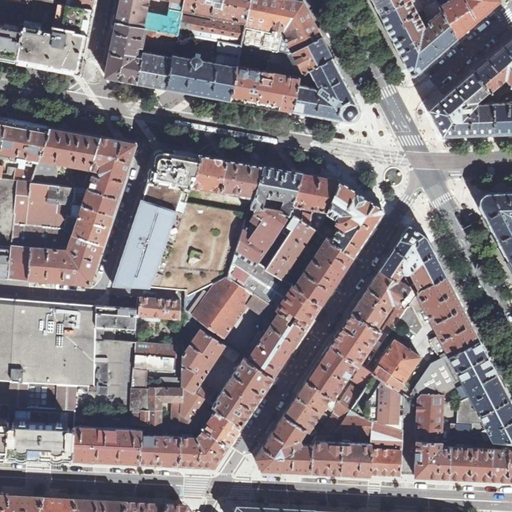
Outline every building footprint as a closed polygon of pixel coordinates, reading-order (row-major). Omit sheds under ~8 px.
[(19,21),(25,22),(29,3),(12,0),(0,0),(0,4),(25,9),(24,14),(20,13),(19,19),(19,21)] [(17,59),(69,69),(81,60),(92,8),(48,0),(29,0),(29,3),(25,22),(24,26),(17,59)] [(48,0),(92,8),(93,0),(48,0)] [(116,21),(162,30),(178,33),(183,9),(184,0),(120,0),(119,4),(116,21)] [(246,22),(249,0),(184,0),(183,9),(246,22)] [(293,50),(322,35),(314,20),(304,1),(300,0),(249,0),(246,22),(245,24),(272,29),(271,32),(271,34),(279,35),(280,30),(283,31),(293,50)] [(373,0),(380,12),(394,5),(402,0),(373,0)] [(402,0),(394,5),(380,12),(393,37),(412,74),(413,74),(414,74),(426,63),(447,45),(457,37),(443,9),(430,20),(429,21),(430,23),(425,28),(417,12),(410,0),(402,0)] [(430,20),(443,9),(440,5),(437,0),(410,0),(417,12),(424,8),(430,20)] [(448,0),(448,1),(440,5),(443,9),(457,37),(464,31),(477,19),(466,0),(448,0)] [(466,0),(477,19),(499,0),(466,0)] [(246,22),(183,9),(178,33),(214,39),(241,44),(245,27),(245,24),(246,22)] [(0,55),(17,59),(24,26),(20,26),(20,29),(14,27),(15,24),(7,23),(9,12),(1,10),(0,13),(0,55)] [(143,44),(158,47),(162,30),(116,21),(106,74),(105,74),(105,75),(106,75),(106,76),(137,81),(142,56),(137,55),(139,46),(143,46),(143,44)] [(288,52),(293,50),(283,31),(280,30),(279,35),(271,34),(271,32),(245,27),(241,44),(288,52)] [(178,33),(162,30),(158,47),(174,50),(178,33)] [(303,71),(333,56),(322,36),(322,35),(293,50),(303,71)] [(511,37),(473,71),(489,89),(491,90),(506,77),(511,83),(511,37)] [(241,44),(214,39),(213,46),(218,47),(217,52),(219,52),(217,60),(210,59),(210,61),(203,60),(200,56),(201,51),(196,51),(195,55),(194,56),(190,55),(190,57),(174,54),(173,57),(167,87),(168,87),(230,98),(241,44)] [(301,73),(303,71),(293,50),(288,52),(241,44),(230,98),(260,103),(264,104),(294,110),(301,73)] [(142,56),(137,81),(167,87),(173,57),(144,51),(142,56)] [(337,64),(333,56),(303,71),(301,73),(294,110),(334,117),(343,119),(346,120),(346,119),(347,120),(349,120),(352,119),(353,119),(354,119),(355,118),(356,117),(357,116),(358,115),(359,113),(360,111),(359,111),(359,109),(359,108),(359,107),(358,105),(357,104),(358,104),(354,97),(337,64)] [(489,89),(473,71),(429,109),(443,134),(494,132),(493,102),(489,102),(477,103),(477,99),(482,95),(489,89)] [(511,84),(493,94),(493,102),(500,102),(499,95),(510,89),(511,89),(511,84)] [(489,102),(493,102),(493,94),(493,93),(491,90),(489,89),(482,95),(483,97),(486,94),(489,97),(489,102)] [(493,102),(494,132),(511,131),(511,101),(500,102),(493,102)] [(1,116),(0,116),(0,152),(1,153),(1,158),(10,160),(11,155),(12,156),(12,155),(19,156),(18,161),(23,162),(22,163),(26,164),(27,160),(29,160),(29,158),(41,160),(42,157),(50,125),(42,124),(1,116)] [(42,157),(60,161),(91,166),(101,135),(50,125),(42,157)] [(137,141),(101,135),(91,166),(89,174),(84,187),(90,188),(88,191),(85,199),(84,204),(113,213),(137,141)] [(191,184),(202,153),(163,146),(162,146),(161,147),(160,147),(159,148),(158,149),(157,149),(157,150),(154,159),(148,179),(149,179),(190,187),(191,184)] [(224,190),(228,158),(202,153),(202,154),(202,153),(191,184),(194,185),(224,190)] [(60,161),(42,157),(41,160),(38,170),(37,173),(35,181),(50,183),(54,183),(60,161)] [(232,191),(236,160),(229,159),(229,158),(228,158),(224,190),(232,191)] [(254,195),(265,165),(238,160),(237,160),(236,160),(232,191),(253,195),(254,195)] [(289,212),(290,213),(292,205),(302,172),(300,171),(300,172),(292,170),(265,165),(254,195),(253,198),(251,204),(259,205),(263,206),(266,197),(283,200),(280,208),(289,212)] [(31,181),(35,181),(37,173),(32,172),(17,169),(16,179),(18,179),(31,181)] [(292,205),(328,211),(341,180),(340,179),(303,172),(302,172),(292,205)] [(73,185),(84,187),(89,174),(86,173),(86,176),(82,178),(78,177),(75,179),(73,183),(73,185)] [(0,275),(10,276),(18,179),(16,179),(10,178),(3,178),(0,177),(0,199),(0,200),(0,203),(0,275)] [(10,276),(29,278),(33,225),(27,225),(31,181),(18,179),(10,276)] [(114,282),(160,287),(187,201),(188,199),(190,189),(190,187),(149,179),(114,282)] [(327,236),(354,254),(378,218),(378,217),(382,212),(383,212),(383,211),(383,206),(381,205),(381,206),(380,205),(375,202),(374,201),(373,200),(368,197),(366,195),(365,196),(364,195),(359,191),(358,191),(357,190),(358,190),(356,189),(342,180),(341,179),(341,180),(328,211),(338,218),(336,221),(340,224),(336,231),(323,223),(319,231),(327,236)] [(27,225),(33,225),(57,228),(57,229),(73,233),(82,204),(48,201),(50,183),(35,181),(31,181),(27,225)] [(78,190),(88,191),(90,188),(84,187),(73,185),(70,185),(63,184),(54,183),(50,183),(48,201),(82,204),(83,203),(84,204),(85,199),(76,198),(78,190)] [(511,189),(487,191),(485,192),(483,194),(481,196),(480,198),(479,201),(479,203),(480,206),(494,232),(508,259),(511,256),(511,189)] [(187,201),(160,287),(185,289),(185,297),(228,276),(229,276),(237,248),(245,223),(248,212),(187,201)] [(103,243),(113,213),(84,204),(83,203),(82,204),(73,233),(103,243)] [(245,223),(237,248),(258,263),(259,261),(279,229),(289,212),(280,208),(263,206),(259,205),(256,211),(252,218),(255,221),(251,227),(245,223)] [(328,211),(292,205),(290,213),(293,215),(299,218),(316,229),(319,231),(323,223),(328,211)] [(289,212),(279,229),(289,235),(293,228),(287,224),(293,215),(290,213),(289,212)] [(293,228),(299,218),(293,215),(287,224),(293,228)] [(289,235),(267,267),(284,277),(287,272),(294,262),(302,249),(316,229),(299,218),(293,228),(289,235)] [(420,286),(446,273),(445,273),(445,272),(442,265),(430,242),(427,237),(427,238),(424,234),(423,233),(421,232),(420,232),(412,227),(412,226),(411,226),(411,225),(410,224),(409,225),(382,265),(382,266),(381,267),(417,291),(420,286)] [(90,283),(103,243),(73,233),(57,229),(57,228),(33,225),(29,278),(90,283)] [(316,229),(302,249),(306,252),(304,254),(312,259),(327,236),(319,231),(316,229)] [(354,254),(327,236),(312,259),(298,280),(325,297),(331,289),(336,282),(336,281),(337,281),(340,277),(339,277),(340,276),(339,276),(340,276),(354,254)] [(322,302),(321,302),(295,285),(284,277),(267,267),(259,261),(258,263),(237,248),(229,276),(228,276),(274,306),(280,311),(305,328),(305,327),(306,327),(322,303),(321,303),(322,302)] [(294,262),(287,272),(292,275),(300,264),(296,261),(295,263),(294,262)] [(417,291),(381,267),(352,311),(377,326),(393,301),(399,305),(382,330),(388,334),(394,325),(417,292),(417,291)] [(450,353),(479,338),(467,315),(464,309),(446,273),(420,286),(417,291),(417,292),(425,307),(434,324),(440,335),(450,353)] [(228,276),(185,297),(184,301),(184,317),(202,328),(221,341),(248,303),(267,316),(269,313),(274,306),(228,276)] [(325,297),(298,280),(295,285),(321,302),(324,297),(325,297)] [(416,312),(425,307),(417,292),(394,325),(399,329),(402,324),(417,334),(423,326),(416,312)] [(137,313),(180,316),(180,301),(137,296),(137,308),(137,313)] [(0,378),(6,379),(13,380),(11,399),(11,403),(10,405),(10,408),(10,413),(10,421),(6,455),(11,455),(27,456),(39,457),(52,457),(68,458),(72,458),(74,425),(75,423),(75,413),(75,409),(75,407),(77,407),(131,409),(133,409),(134,412),(142,413),(142,410),(148,410),(149,387),(147,387),(132,387),(134,367),(136,343),(105,340),(97,339),(97,336),(98,327),(98,324),(99,306),(89,305),(80,304),(68,303),(66,303),(64,303),(60,302),(55,302),(53,302),(48,301),(45,301),(36,300),(11,299),(0,297),(0,378)] [(99,306),(98,324),(107,325),(135,327),(137,313),(137,308),(109,306),(99,306)] [(269,313),(275,317),(280,311),(274,306),(269,313)] [(305,328),(280,311),(275,317),(251,354),(248,359),(274,376),(274,375),(277,371),(278,368),(279,368),(279,367),(282,363),(284,360),(283,360),(286,356),(287,356),(288,354),(292,349),(291,349),(292,348),(292,347),(305,328)] [(377,326),(352,311),(330,343),(358,362),(359,362),(381,329),(377,326)] [(202,328),(184,317),(184,326),(199,331),(202,328)] [(97,336),(97,339),(105,340),(107,325),(98,324),(98,327),(97,336)] [(194,391),(221,351),(225,344),(221,341),(202,328),(199,331),(184,353),(183,378),(182,384),(194,391)] [(431,340),(441,358),(450,353),(440,335),(431,340)] [(374,372),(397,389),(420,355),(411,348),(410,347),(410,348),(395,338),(373,371),(374,372)] [(480,412),(510,397),(481,341),(480,340),(481,340),(480,338),(479,339),(479,338),(450,353),(441,358),(431,363),(414,389),(421,394),(422,393),(444,394),(456,386),(453,382),(459,378),(462,377),(463,379),(465,383),(471,395),(480,412)] [(136,343),(134,367),(148,368),(175,370),(177,344),(136,343)] [(358,362),(330,343),(307,378),(332,395),(334,396),(349,375),(358,362)] [(239,364),(244,356),(228,346),(223,353),(239,364)] [(273,376),(274,376),(248,359),(244,356),(239,364),(220,393),(213,404),(218,407),(242,424),(242,423),(242,424),(268,385),(274,376),(273,376)] [(373,371),(359,362),(358,362),(349,375),(350,375),(351,374),(352,377),(365,386),(374,372),(373,371)] [(134,367),(132,387),(147,387),(148,368),(134,367)] [(372,419),(402,428),(404,394),(397,389),(374,372),(365,386),(362,390),(351,407),(350,409),(361,416),(372,419)] [(161,375),(161,384),(182,384),(183,378),(178,378),(178,375),(161,375)] [(0,404),(4,405),(10,405),(11,403),(11,399),(13,380),(6,379),(0,378),(0,404)] [(317,430),(318,431),(328,416),(323,413),(322,411),(326,404),(332,395),(307,378),(284,412),(308,427),(307,429),(313,432),(317,430)] [(213,404),(220,393),(214,389),(214,388),(204,382),(197,393),(213,404)] [(456,388),(462,400),(471,395),(465,383),(456,388)] [(181,400),(182,384),(161,384),(149,384),(149,387),(148,410),(162,411),(163,400),(172,400),(181,400)] [(194,391),(182,384),(181,400),(181,414),(203,428),(218,407),(213,404),(197,393),(194,391)] [(340,400),(351,407),(362,390),(354,385),(349,386),(340,400)] [(418,397),(414,475),(448,477),(450,446),(442,445),(444,394),(422,393),(421,394),(418,397)] [(335,411),(321,433),(335,433),(350,409),(351,407),(340,400),(334,396),(332,395),(326,404),(335,411)] [(458,402),(457,424),(471,425),(471,439),(476,439),(476,433),(480,431),(488,427),(480,412),(471,395),(462,400),(458,402)] [(511,400),(510,397),(480,412),(488,427),(480,431),(486,432),(484,436),(486,439),(494,440),(494,438),(510,438),(511,438),(511,400)] [(172,400),(171,419),(174,419),(181,420),(181,414),(181,400),(172,400)] [(218,407),(203,428),(228,445),(238,430),(242,424),(218,407)] [(75,423),(74,425),(83,426),(83,420),(85,420),(85,410),(75,409),(75,413),(75,423)] [(371,433),(372,419),(361,416),(350,409),(335,433),(342,433),(353,433),(360,433),(371,433)] [(148,410),(148,422),(161,423),(162,411),(148,410)] [(133,421),(141,422),(142,413),(134,412),(133,421)] [(261,468),(311,470),(313,445),(302,444),(302,442),(301,441),(300,439),(307,429),(308,427),(284,412),(255,456),(261,468)] [(200,432),(203,428),(181,414),(181,420),(181,429),(195,429),(200,432)] [(0,454),(6,455),(10,421),(3,421),(2,421),(2,419),(0,418),(0,454)] [(370,473),(400,475),(402,428),(372,419),(371,433),(371,442),(370,473)] [(450,446),(448,477),(511,480),(511,448),(508,449),(494,448),(494,446),(492,446),(492,448),(471,447),(471,439),(471,425),(457,424),(452,424),(452,437),(457,438),(457,446),(453,446),(453,443),(451,443),(450,446)] [(72,458),(105,460),(138,461),(139,462),(140,462),(141,433),(141,429),(83,426),(74,425),(72,458)] [(228,445),(203,428),(200,432),(197,436),(181,435),(179,464),(203,465),(203,464),(215,465),(217,462),(221,456),(228,445)] [(140,462),(179,464),(181,435),(173,435),(160,434),(141,433),(140,462)] [(353,433),(342,433),(341,441),(353,442),(353,433)] [(371,433),(360,433),(360,442),(371,442),(371,433)] [(329,471),(340,472),(341,441),(325,440),(316,440),(313,445),(311,470),(329,471)] [(353,442),(341,441),(340,472),(370,473),(371,442),(360,442),(353,442)] [(0,511),(32,511),(38,500),(0,497),(0,511)] [(70,511),(71,501),(38,500),(32,511),(70,511)] [(70,511),(119,511),(123,504),(71,501),(70,511)]
